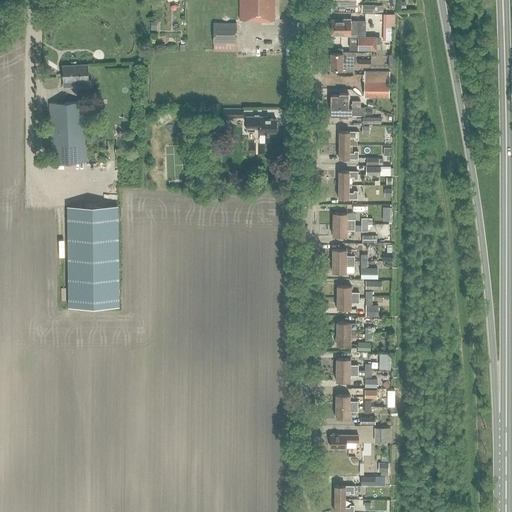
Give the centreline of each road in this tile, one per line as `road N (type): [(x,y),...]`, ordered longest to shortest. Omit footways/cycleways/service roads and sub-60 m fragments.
road 1 (residential): [(303,511),(308,0)]
road 2 (trunk): [(440,0),(488,291),(503,460)]
road 3 (trunk): [(503,460),(502,0)]
